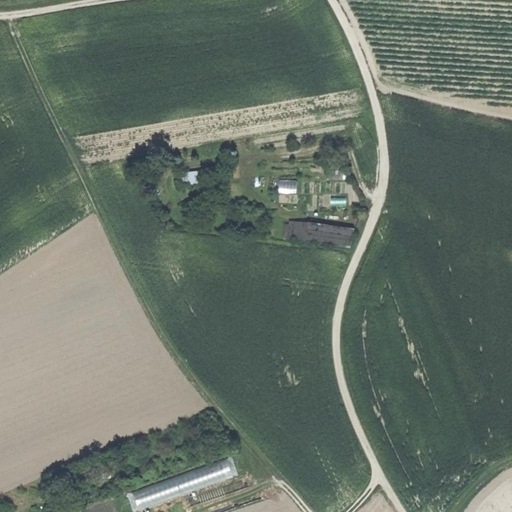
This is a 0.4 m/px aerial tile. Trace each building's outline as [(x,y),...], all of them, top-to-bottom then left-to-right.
[(174,175),(174,185),(183,184),(193,184),(193,182),(192,174),(174,175)] [(183,184),(174,185),(175,199),(181,199),(186,199),(188,199),(188,190),(183,191),(183,184)] [(346,231),(309,226),(309,228),(307,238),(307,241),(344,245),(346,231)] [(296,237),(307,238),(309,228),(297,227),(296,237)] [(232,456),(126,493),(133,511),(238,474),(232,456)] [(71,471),(74,480),(96,472),(92,463),(71,471)]
